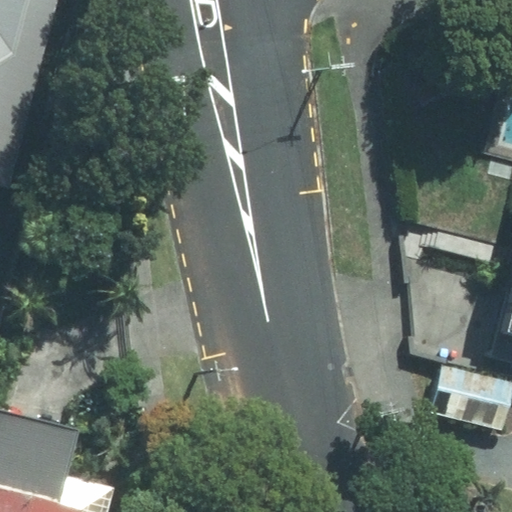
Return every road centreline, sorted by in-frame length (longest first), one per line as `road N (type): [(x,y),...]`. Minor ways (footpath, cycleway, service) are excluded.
road 1 (residential): [(264,279),(206,168),(163,0)]
road 2 (residential): [(265,0),(278,204),(264,279)]
road 3 (residential): [(264,279),(326,511)]
